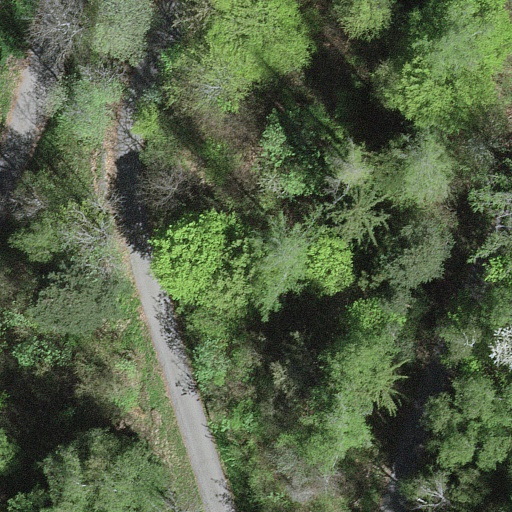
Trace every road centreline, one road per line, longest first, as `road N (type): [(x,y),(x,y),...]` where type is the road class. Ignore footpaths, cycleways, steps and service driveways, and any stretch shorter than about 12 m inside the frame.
road 1 (residential): [(173,0),(160,49),(134,98),(124,166),(141,249),(224,511)]
road 2 (residential): [(389,511),(440,358),(511,216)]
road 3 (residential): [(0,187),(60,0)]
